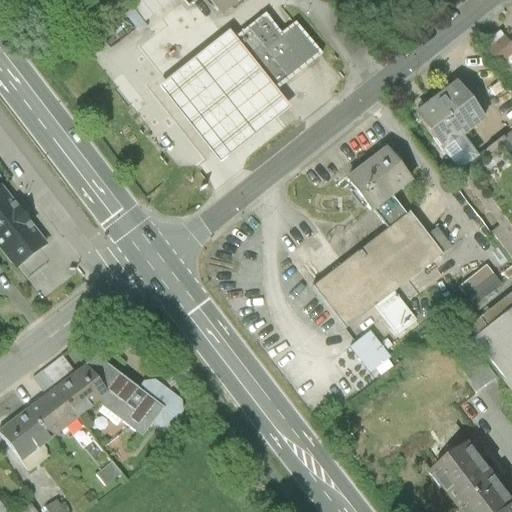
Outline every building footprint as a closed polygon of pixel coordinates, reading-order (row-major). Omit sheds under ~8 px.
[(174,0),(140,0),(129,9),(131,11),(142,25),(174,0)] [(207,0),(221,17),(242,0),(207,0)] [(142,25),(131,11),(124,16),(139,35),(145,29),(142,25)] [(294,25),(280,36),(265,16),(231,42),(272,95),(321,56),(294,25)] [(289,111),(229,34),(157,90),(218,167),(289,111)] [(511,56),(511,53),(502,41),(484,56),(495,70),(511,56)] [(455,86),(415,118),(442,153),(460,139),(483,121),(455,86)] [(449,183),(511,266),(511,134),(494,149),(497,153),(511,172),(511,239),(465,178),(461,173),(459,175),(449,183)] [(442,153),(459,175),(461,173),(477,160),(460,139),(442,153)] [(461,173),(465,178),(497,153),(494,149),(477,160),(461,173)] [(384,152),(345,182),(364,207),(370,215),(373,213),(392,198),(410,185),(384,152)] [(44,246),(0,189),(0,248),(16,269),(44,246)] [(392,198),(373,213),(386,233),(407,218),(392,198)] [(386,233),(308,292),(343,338),(442,264),(439,260),(425,241),(407,218),(386,233)] [(435,234),(425,241),(439,260),(449,252),(435,234)] [(498,289),(484,271),(457,291),(471,309),(498,289)] [(498,381),(511,399),(511,302),(465,338),(480,357),(498,381)] [(391,359),(370,332),(348,350),(369,375),(391,359)] [(498,381),(480,357),(464,370),(482,393),(498,381)] [(75,376),(61,358),(42,373),(55,391),(75,376)] [(154,384),(144,386),(139,392),(100,363),(87,372),(107,398),(105,399),(128,415),(121,424),(141,439),(153,423),(160,429),(170,427),(181,414),(180,404),(154,384)] [(87,372),(84,369),(75,376),(55,391),(60,397),(78,420),(105,399),(107,398),(87,372)] [(55,391),(42,373),(32,380),(46,398),(55,391)] [(78,420),(60,397),(55,391),(46,398),(27,413),(49,442),(78,420)] [(49,442),(27,413),(0,433),(0,438),(20,464),(49,442)] [(119,477),(93,443),(83,452),(100,474),(95,478),(103,489),(119,477)] [(511,497),(471,443),(426,477),(453,511),(504,511),(511,506),(511,497)] [(73,511),(66,501),(58,506),(61,511),(73,511)] [(56,502),(44,510),(45,511),(61,511),(58,506),(56,502)]
